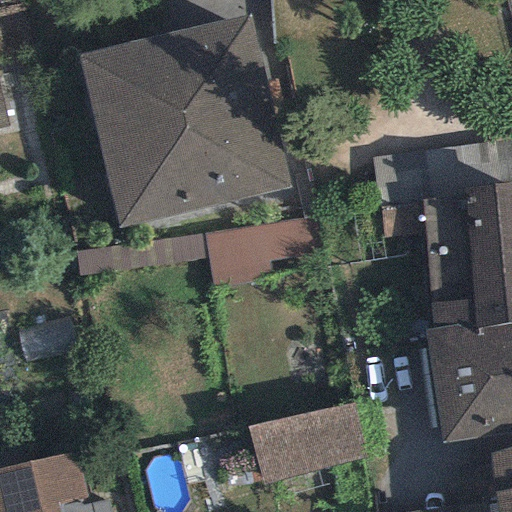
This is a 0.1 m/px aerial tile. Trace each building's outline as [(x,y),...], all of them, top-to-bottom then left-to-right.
[(250,15),(77,56),(118,229),(290,189),(250,15)] [(511,155),(509,139),(369,158),(376,208),(421,202),(421,194),(511,184),(511,155)] [(421,202),(432,331),(511,317),(511,184),(421,194),(421,202)] [(315,218),(74,252),(78,276),(206,258),(211,291),(268,283),(264,260),(320,252),(315,218)] [(511,317),(432,331),(423,332),(441,444),(511,433),(511,317)] [(350,403),(244,430),(258,484),(364,457),(350,403)] [(511,511),(511,446),(489,452),(494,495),(498,511),(511,511)] [(77,451),(0,468),(0,511),(110,511),(107,499),(90,503),(77,451)]
